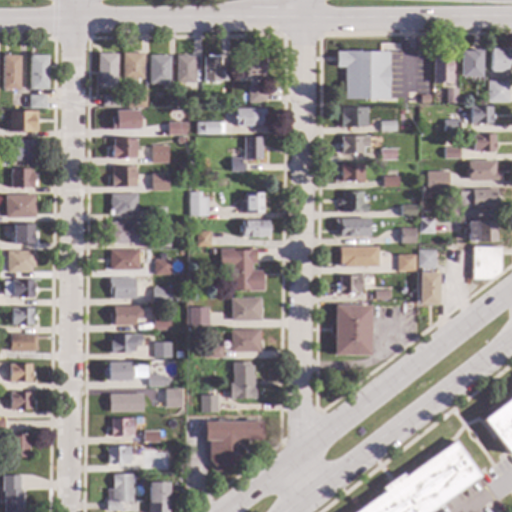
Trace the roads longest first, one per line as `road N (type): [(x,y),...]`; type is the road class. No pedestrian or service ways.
road 1 (residential): [(305,0),(296,507)]
road 2 (residential): [(74,21),(69,511)]
road 3 (secondary): [(74,21),(511,18)]
road 4 (secondary): [(511,289),(229,511)]
road 5 (secondary): [(289,511),(511,343)]
